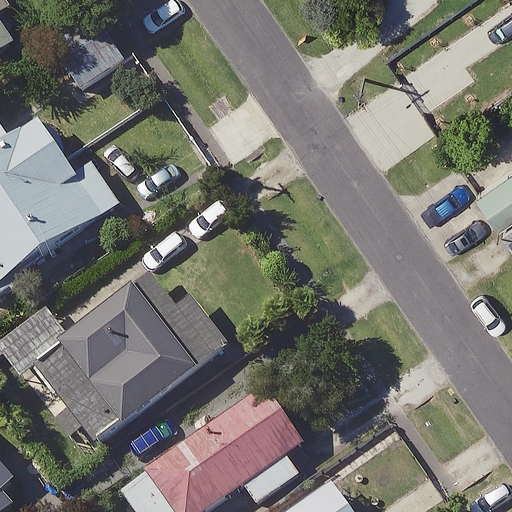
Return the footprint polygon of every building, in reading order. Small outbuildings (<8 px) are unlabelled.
[(0,19),(10,13),(1,0),(0,0),(0,61),(19,49),(0,21),(0,19)] [(126,66),(97,24),(57,52),(86,93),(126,66)] [(16,146),(1,124),(0,124),(0,293),(123,209),(99,174),(83,185),(43,128),(16,146)] [(511,184),(487,203),(503,225),(511,218),(511,184)] [(176,319),(149,284),(36,372),(98,453),(228,353),(192,307),(176,319)] [(215,511),(247,489),(260,508),(302,478),(293,465),(311,452),(269,393),(124,496),(135,511),(215,511)] [(17,485),(0,465),(0,511),(17,511),(4,497),(17,485)] [(350,511),(336,491),(304,511),(350,511)]
